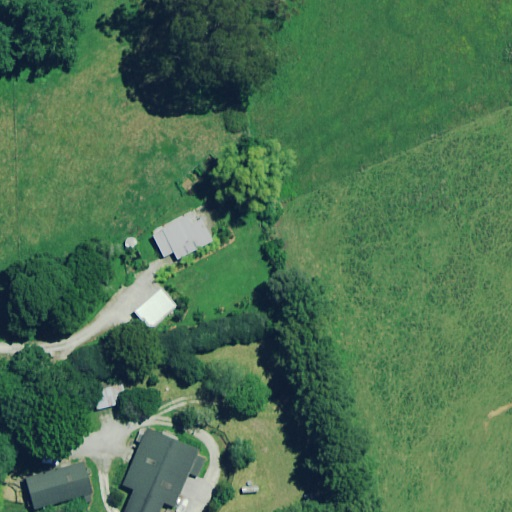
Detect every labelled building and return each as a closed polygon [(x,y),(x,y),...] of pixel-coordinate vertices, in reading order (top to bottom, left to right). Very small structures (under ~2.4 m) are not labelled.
[(188,226),(184,217),(151,234),(162,257),(172,252),(175,259),(211,242),(200,220),(188,226)] [(135,238),(123,240),(124,251),(136,249),(135,238)] [(174,307),(159,290),(133,312),(148,329),(174,307)] [(125,404),(122,385),(88,391),(92,410),(125,404)] [(206,455),(144,429),(119,485),(132,491),(123,511),(157,511),(161,503),(172,507),(187,474),(196,478),(206,455)] [(88,495),(81,464),(24,478),(32,509),(88,495)]
